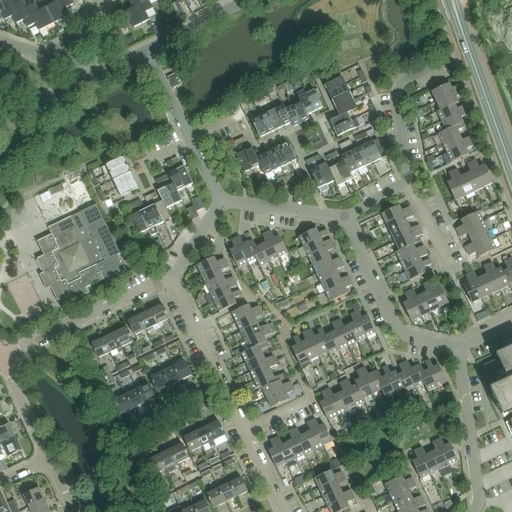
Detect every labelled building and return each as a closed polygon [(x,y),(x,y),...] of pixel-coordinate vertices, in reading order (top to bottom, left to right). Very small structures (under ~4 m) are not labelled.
[(0,0),(0,13),(2,13),(10,8),(6,0),(0,0)] [(15,0),(6,0),(10,8),(2,13),(5,20),(13,16),(21,12),(17,4),(15,0)] [(51,0),(54,4),(58,12),(67,8),(74,4),(72,0),(51,0)] [(153,9),(149,2),(149,1),(142,5),(139,0),(131,0),(130,1),(133,8),(134,8),(138,16),(146,12),(146,13),(153,9)] [(32,16),(28,8),(25,1),(17,4),(21,12),(13,16),(17,24),(24,20),(32,16)] [(36,4),(28,8),(32,16),(24,20),(28,28),(36,24),(44,20),(40,11),(36,4)] [(58,12),(54,4),(47,8),(55,24),(70,16),(67,8),(58,12)] [(47,8),(40,11),(44,20),(36,24),(39,31),(55,24),(47,8)] [(134,8),(133,8),(126,12),(134,28),(150,20),(146,13),(146,12),(138,16),(134,8)] [(124,39),(127,45),(135,41),(132,35),(124,39)] [(176,73),(167,78),(173,89),(182,84),(176,73)] [(328,93),(346,85),(342,77),(325,86),(328,93)] [(436,101),(462,88),(460,84),(452,88),(450,83),(432,92),(436,101)] [(328,93),(332,101),(350,93),(346,85),(328,93)] [(456,97),(461,95),(464,93),(462,88),(436,101),(441,110),(459,102),(456,97)] [(314,91),(307,94),(315,112),(323,108),(314,91)] [(354,100),(350,93),(332,101),(336,109),(354,100)] [(298,98),(300,102),(301,102),(307,116),(315,112),(307,94),(298,98)] [(336,109),(340,117),(348,113),(358,108),(354,100),(336,109)] [(309,120),(307,116),(301,102),(300,102),(293,106),(302,124),(309,120)] [(442,121),(467,109),(465,105),(457,108),(455,104),(459,102),(441,110),(438,112),(442,121)] [(292,123),(285,110),(283,105),(275,109),(284,127),(291,123),(292,123)] [(302,124),(293,106),(285,110),(292,123),(291,123),(293,128),(302,124)] [(284,127),(275,109),(267,113),(276,131),(284,127)] [(461,117),(469,113),(467,109),(442,121),(446,130),(464,122),(461,117)] [(276,131),(267,113),(260,117),(268,134),(276,131)] [(330,121),(334,130),(351,121),(348,113),(340,117),(330,121)] [(268,134),(260,117),(252,120),(260,138),(268,134)] [(352,122),(351,121),(334,130),(337,137),(360,126),(357,119),(352,122)] [(466,126),(464,122),(446,130),(439,134),(443,143),(460,135),(458,130),(466,126)] [(423,141),(430,138),(428,133),(422,135),(422,136),(423,141)] [(460,135),(443,143),(447,153),(473,140),(471,136),(463,140),(460,135)] [(365,145),(374,163),(386,157),(377,140),(373,142),(373,141),(365,145)] [(473,140),(447,153),(452,162),(469,154),(467,148),(475,145),(473,140)] [(280,147),(289,164),(296,160),(288,143),(280,147)] [(357,149),(366,167),(374,163),(365,145),(357,149)] [(280,147),(272,150),(281,168),(289,164),(280,147)] [(252,148),(244,152),(252,169),(260,166),(256,158),(257,158),(252,148)] [(350,153),(358,170),(366,167),(357,149),(350,153)] [(272,150),(264,154),(273,172),(281,168),(272,150)] [(245,173),(252,169),(244,152),(236,155),(245,173)] [(341,156),(344,162),(350,174),(351,174),(358,170),(350,153),(341,156)] [(264,154),(257,158),(256,158),(260,166),(265,176),(273,172),(264,154)] [(124,157),(106,165),(109,173),(128,165),(124,157)] [(476,159),(472,161),(484,187),(493,182),(485,165),(480,167),(476,159)] [(471,171),(466,174),(475,192),(484,187),(472,161),(467,163),(471,171)] [(344,162),(336,165),(345,183),(353,179),(351,174),(350,174),(344,162)] [(318,168),(327,185),(334,182),(329,169),(326,164),(318,168)] [(131,173),(128,165),(109,173),(113,181),(131,173)] [(336,165),(329,169),(334,182),(337,187),(345,183),(336,165)] [(193,184),(184,167),(176,170),(185,188),(193,184)] [(319,189),(327,185),(318,168),(310,171),(319,189)] [(465,196),(475,192),(466,174),(461,176),(458,168),(453,171),(465,196)] [(168,174),(173,184),(174,184),(177,192),(185,188),(176,170),(168,174)] [(456,201),(465,196),(453,171),(449,173),(452,180),(447,183),(456,201)] [(135,180),(131,173),(113,181),(117,189),(135,180)] [(265,178),(259,181),(263,190),(270,188),(265,178)] [(139,188),(135,180),(117,189),(121,197),(139,188)] [(174,184),(173,184),(165,188),(174,206),(182,202),(177,192),(174,184)] [(58,186),(49,190),(51,196),(60,192),(58,186)] [(158,192),(162,201),(163,201),(167,209),(174,206),(165,188),(158,192)] [(52,199),(49,192),(40,196),(43,203),(52,199)] [(197,212),(204,208),(199,197),(192,201),(194,206),(197,212)] [(162,201),(155,205),(163,223),(171,219),(167,209),(163,201),(162,201)] [(44,256),(37,259),(37,260),(38,259),(44,273),(40,275),(40,276),(40,275),(47,289),(46,289),(47,290),(51,287),(58,301),(57,301),(57,302),(72,295),(75,300),(88,293),(89,294),(89,293),(87,288),(100,281),(100,282),(104,280),(104,279),(109,277),(120,272),(124,270),(123,270),(117,256),(120,254),(113,241),(114,240),(113,240),(107,226),(106,226),(105,223),(102,218),(96,205),(95,206),(81,213),(81,212),(83,217),(74,222),(72,217),(58,223),(48,228),(52,235),(37,242),(38,242),(44,256)] [(147,209),(155,227),(163,223),(155,205),(147,209)] [(197,212),(194,206),(187,209),(192,220),(199,217),(197,212)] [(386,223),(412,211),(410,207),(402,211),(400,206),(382,214),(386,223)] [(147,209),(139,213),(148,231),(151,237),(158,233),(155,227),(147,209)] [(407,219),(414,215),(412,211),(386,223),(391,233),(409,224),(407,219)] [(456,228),(459,233),(484,221),(479,211),(462,220),(464,225),(456,228)] [(140,234),(148,231),(139,213),(131,216),(140,234)] [(484,221),(459,233),(461,237),(469,233),(471,238),(488,230),(484,221)] [(395,242),(421,230),(419,225),(411,229),(409,224),(391,233),(395,242)] [(304,246),(321,238),(329,234),(327,230),(319,233),(317,228),(299,237),(304,246)] [(415,238),(420,236),(423,234),(421,230),(395,242),(400,251),(414,244),(414,245),(418,243),(415,238)] [(488,230),(471,238),(473,243),(465,247),(467,251),(493,239),(488,230)] [(271,231),(267,233),(279,258),(289,253),(280,236),(275,238),(271,231)] [(279,258),(267,233),(263,235),(267,243),(262,245),(270,262),(279,258)] [(371,234),(366,237),(369,244),(375,241),(371,234)] [(257,259),(248,242),(244,244),(240,236),(235,238),(248,263),(257,259)] [(248,263),(235,238),(231,240),(235,248),(230,251),(238,268),(248,263)] [(333,243),(331,239),(323,243),(321,238),(304,246),(308,255),(333,243)] [(270,262),(262,245),(257,247),(253,239),(248,242),(257,259),(260,267),(270,262)] [(493,239),(467,251),(469,256),(477,252),(480,257),(497,249),(493,239)] [(336,248),(333,243),(308,255),(313,265),(330,256),(328,251),(336,248)] [(401,262),(426,250),(424,245),(416,249),(414,245),(414,244),(400,251),(396,252),(401,262)] [(156,248),(159,253),(159,254),(160,253),(165,251),(162,245),(156,248)] [(420,258),(428,254),(426,250),(401,262),(406,271),(423,263),(423,262),(420,258)] [(330,256),(313,265),(317,274),(342,262),(340,257),(332,261),(330,256)] [(217,262),(215,257),(197,265),(202,275),(227,263),(225,258),(217,262)] [(425,267),(433,263),(431,259),(423,262),(423,263),(406,271),(410,281),(427,272),(425,267)] [(510,285),(509,286),(511,289),(511,288),(511,265),(509,259),(508,259),(504,261),(508,269),(503,271),(510,285)] [(342,262),(317,274),(322,283),(339,275),(337,270),(344,266),(342,262)] [(489,264),(501,290),(509,286),(510,285),(503,271),(502,268),(497,270),(493,262),(489,264)] [(227,263),(202,275),(206,284),(224,276),(221,271),(229,267),(227,263)] [(483,277),(491,294),(501,290),(489,264),(484,266),(488,274),(483,277)] [(470,273),(482,298),(491,294),(483,277),(478,279),(474,271),(470,273)] [(473,303),(482,298),(470,273),(466,275),(470,283),(464,285),(473,303)] [(339,275),(322,283),(326,293),(351,280),(349,276),(341,280),(339,275)] [(224,276),(206,284),(211,294),(236,281),(234,277),(226,281),(224,276)] [(353,284),(351,280),(326,293),(331,302),(348,293),(345,288),(353,284)] [(428,282),(440,308),(450,303),(441,285),(436,288),(432,280),(428,282)] [(236,281),(211,294),(215,302),(232,294),(230,289),(238,286),(236,281)] [(422,294),(431,312),(440,308),(428,282),(423,284),(427,292),(422,294)] [(267,283),(262,285),(265,292),(270,289),(267,283)] [(409,291),(421,317),(431,312),(422,294),(417,297),(414,289),(409,291)] [(220,312),(237,304),(235,299),(242,295),(240,290),(232,294),(215,302),(220,312)] [(412,321),(421,317),(409,291),(405,293),(409,301),(404,304),(412,321)] [(355,312),(367,338),(376,333),(368,316),(363,318),(359,310),(361,310),(358,303),(352,306),(355,312)] [(152,309),(159,323),(171,317),(164,304),(152,309)] [(249,304),(232,313),(237,322),(262,310),(260,306),(252,310),(249,304)] [(305,304),(299,308),(301,313),(308,310),(305,304)] [(141,315),(148,329),(159,323),(152,309),(141,315)] [(237,322),(241,331),(258,323),(256,318),(264,315),(262,310),(237,322)] [(487,311),(482,313),(484,319),(490,316),(487,311)] [(358,342),(367,338),(355,312),(351,314),(354,322),(349,325),(358,342)] [(136,334),(148,329),(141,315),(129,320),(136,334)] [(358,342),(349,325),(345,327),(341,319),(336,321),(348,346),(358,342)] [(348,346),(336,321),(332,323),(336,331),(331,334),(339,351),(348,346)] [(258,323),(241,331),(246,341),(271,329),(269,324),(261,328),(258,323)] [(128,326),(116,332),(123,346),(135,340),(128,326)] [(322,328),(320,329),(318,330),(320,334),(328,352),(330,355),(339,351),(331,334),(326,336),(322,328)] [(250,350),(267,342),(265,337),(273,333),(271,329),(246,341),(250,350)] [(320,334),(315,336),(311,329),(307,331),(319,356),(328,352),(320,334)] [(306,341),(302,343),(310,361),(319,356),(307,331),(303,333),(306,341)] [(122,347),(123,346),(116,332),(105,337),(112,351),(117,349),(119,353),(124,351),(122,347)] [(166,338),(168,342),(176,338),(174,333),(166,338)] [(311,362),(310,361),(302,343),(298,335),(293,337),(297,345),(292,348),(303,370),(305,369),(305,368),(308,366),(309,364),(310,362),(311,362)] [(100,357),(112,351),(105,337),(94,343),(100,357)] [(157,347),(165,343),(163,339),(155,343),(157,347)] [(247,363),(264,355),(261,350),(269,346),(267,342),(250,350),(242,354),(247,363)] [(145,353),(154,349),(152,345),(143,349),(145,353)] [(165,347),(157,351),(159,355),(167,352),(165,347)] [(511,420),(506,423),(511,436),(511,435),(511,347),(503,352),(505,356),(485,365),(495,387),(496,389),(498,393),(493,395),(501,411),(505,409),(508,415),(508,416),(511,414),(511,420)] [(128,357),(130,361),(137,357),(138,357),(136,352),(128,357)] [(146,357),(148,361),(156,357),(154,353),(146,357)] [(251,372),(276,360),(274,356),(266,360),(264,355),(247,363),(251,372)] [(186,360),(174,366),(181,380),(193,375),(186,360)] [(255,382),(273,373),(270,369),(278,365),(276,360),(251,372),(255,382)] [(447,382),(439,365),(434,368),(430,360),(426,362),(429,370),(438,387),(447,382)] [(425,384),(416,366),(412,369),(408,361),(403,363),(415,388),(425,384)] [(129,366),(127,362),(118,366),(120,370),(129,366)] [(415,388),(403,363),(400,365),(403,373),(399,375),(398,375),(405,389),(406,392),(415,388)] [(438,387),(429,370),(425,372),(421,364),(416,366),(425,384),(428,391),(438,387)] [(105,367),(111,379),(113,384),(117,382),(109,365),(105,367)] [(141,365),(133,368),(135,373),(143,369),(141,365)] [(174,366),(163,371),(170,386),(181,380),(174,366)] [(398,375),(399,375),(397,371),(392,374),(388,366),(383,368),(387,376),(395,393),(405,389),(398,375)] [(382,390),(374,372),(369,375),(365,367),(360,369),(372,395),(382,390)] [(158,391),(170,386),(163,371),(161,368),(149,373),(151,377),(158,391)] [(355,381),(357,385),(358,385),(364,399),(372,395),(360,369),(357,371),(360,379),(355,381)] [(130,370),(121,374),(123,378),(132,374),(130,370)] [(386,398),(395,393),(387,376),(382,378),(378,370),(374,372),(382,390),(386,398)] [(273,373),(255,382),(260,391),(263,389),(281,381),(285,379),(283,374),(275,378),(273,373)] [(334,374),(329,376),(332,382),(337,380),(334,374)] [(366,402),(364,399),(358,385),(357,385),(352,387),(349,380),(343,382),(355,407),(366,402)] [(281,381),(263,389),(268,399),(293,387),(291,382),(283,386),(281,381)] [(355,407),(343,382),(340,384),(344,392),(338,394),(346,411),(355,407)] [(150,383),(139,389),(145,403),(157,398),(150,383)] [(295,391),(293,387),(268,399),(272,408),(290,400),(287,394),(295,391)] [(134,408),(145,403),(139,389),(132,392),(130,388),(126,391),(127,394),(134,408)] [(346,411),(338,394),(334,396),(330,388),(325,391),(338,416),(346,411)] [(338,416),(325,391),(322,393),(326,400),(320,403),(329,420),(338,416)] [(134,408),(127,394),(116,400),(122,414),(134,408)] [(334,442),(325,424),(320,427),(316,419),(312,421),(324,446),(334,442)] [(0,438),(0,444),(16,437),(10,424),(3,427),(0,421),(0,437),(0,438)] [(324,446),(312,421),(308,423),(311,431),(307,433),(315,451),(324,446)] [(219,422),(207,427),(214,442),(226,436),(219,422)] [(207,427),(196,433),(203,447),(209,444),(210,447),(216,445),(214,442),(207,427)] [(293,430),(305,455),(315,451),(307,433),(301,436),(298,428),(293,430)] [(288,442),(296,460),(305,455),(293,430),(289,432),(293,440),(288,442)] [(184,438),(186,443),(191,452),(203,447),(196,433),(184,438)] [(9,456),(13,454),(15,458),(23,455),(21,451),(23,450),(16,437),(0,444),(0,447),(2,451),(6,449),(9,456)] [(275,439),(287,464),(296,460),(288,442),(283,445),(279,437),(275,439)] [(445,446),(442,438),(438,440),(450,465),(459,461),(451,444),(445,446)] [(269,451),(277,469),(287,464),(275,439),(270,441),(274,449),(269,451)] [(432,453),(440,470),(450,465),(438,440),(433,443),(437,450),(432,453)] [(183,444),(172,450),(178,464),(190,458),(183,444)] [(419,450),(431,475),(440,470),(432,453),(427,455),(423,447),(419,450)] [(160,455),(167,469),(178,464),(172,450),(160,455)] [(413,462),(421,479),(431,475),(419,450),(415,452),(418,459),(413,462)] [(231,456),(229,452),(221,456),(223,460),(231,456)] [(155,475),(167,469),(160,455),(149,460),(155,475)] [(210,461),(212,466),(220,462),(218,457),(210,461)] [(338,458),(331,461),(334,468),(341,465),(338,458)] [(235,464),(233,460),(224,464),(226,468),(235,464)] [(200,471),(208,467),(206,463),(198,467),(200,471)] [(221,465),(213,469),(215,473),(223,469),(221,465)] [(185,478),(193,474),(191,470),(183,474),(185,478)] [(319,488),(345,476),(343,472),(335,476),(332,470),(315,479),(319,488)] [(201,475),(203,479),(212,475),(210,471),(201,475)] [(295,479),(298,486),(306,482),(303,475),(295,479)] [(339,484),(347,480),(345,476),(319,488),(324,497),(341,489),(339,484)] [(390,494),(415,482),(413,478),(405,481),(402,476),(385,484),(390,494)] [(242,478),(230,484),(237,498),(248,493),(242,478)] [(197,482),(188,486),(190,490),(199,486),(197,482)] [(409,490),(417,486),(415,482),(390,494),(394,503),(411,495),(409,490)] [(172,499),(170,495),(164,483),(160,484),(166,497),(168,501),(172,499)] [(230,484),(219,489),(225,503),(237,498),(230,484)] [(24,496),(29,507),(45,500),(40,488),(24,496)] [(185,488),(177,492),(179,496),(187,492),(185,488)] [(214,509),(225,503),(219,489),(207,495),(214,509)] [(354,495),(351,490),(344,494),(341,489),(324,497),(328,507),(354,495)] [(0,511),(11,511),(2,493),(0,494),(0,511)] [(356,499),(354,495),(328,507),(331,511),(341,511),(343,511),(349,508),(350,508),(348,503),(356,499)] [(398,511),(399,511),(424,500),(422,496),(414,500),(411,495),(394,503),(398,511)] [(10,503),(14,511),(19,511),(21,511),(16,500),(10,503)] [(29,507),(31,511),(49,511),(50,511),(45,500),(29,507)] [(419,511),(418,508),(426,505),(424,500),(399,511),(419,511)] [(210,511),(206,501),(194,506),(196,511),(210,511)]
